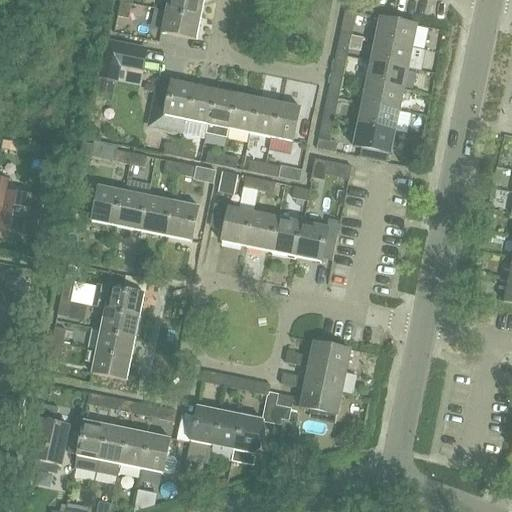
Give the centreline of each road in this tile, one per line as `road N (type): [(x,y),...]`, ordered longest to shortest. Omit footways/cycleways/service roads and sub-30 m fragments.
road 1 (residential): [(424,326),(491,0)]
road 2 (residential): [(339,0),(324,78),(215,57),(227,0)]
road 3 (residential): [(209,285),(193,358),(273,379),(291,297)]
road 4 (residential): [(390,483),(424,326)]
road 5 (residential): [(424,326),(291,297)]
